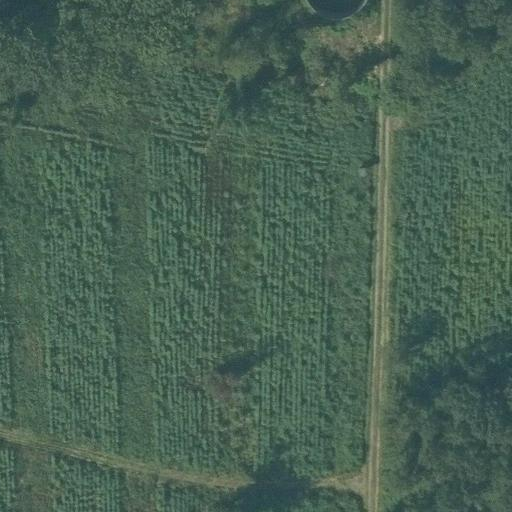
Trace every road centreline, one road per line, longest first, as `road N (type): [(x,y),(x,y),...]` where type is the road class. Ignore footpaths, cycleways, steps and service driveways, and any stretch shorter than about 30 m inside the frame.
road 1 (track): [(386,0),(359,511)]
road 2 (track): [(0,439),(191,484),(359,494)]
